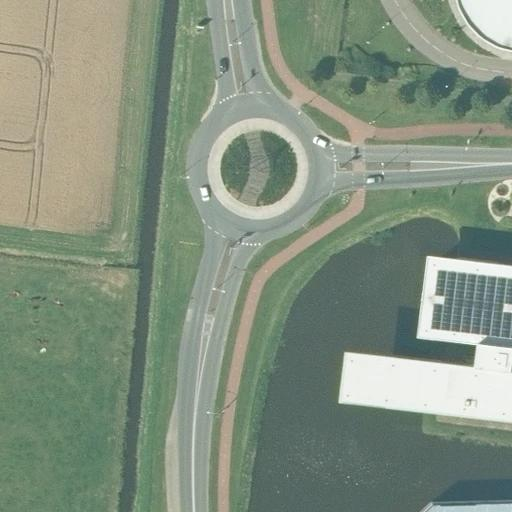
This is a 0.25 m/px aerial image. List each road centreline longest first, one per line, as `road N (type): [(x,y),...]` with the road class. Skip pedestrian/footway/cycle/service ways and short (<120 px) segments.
road 1 (tertiary): [(193,511),(200,363),(236,227)]
road 2 (secondary): [(320,167),(511,163)]
road 3 (secondary): [(243,109),(215,124),(195,166),(210,210),(236,227)]
road 4 (secondary): [(236,227),(266,231),(294,220),(314,197),(320,167)]
